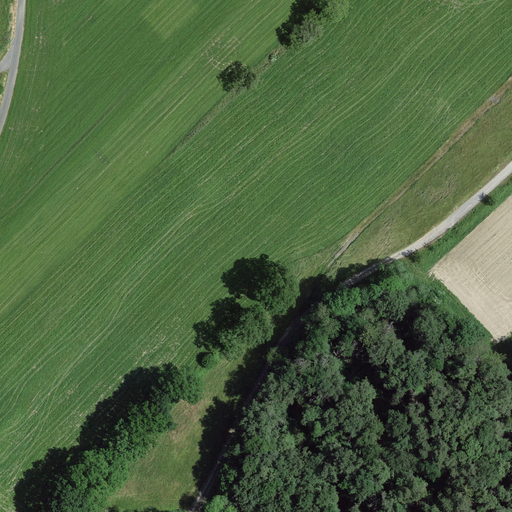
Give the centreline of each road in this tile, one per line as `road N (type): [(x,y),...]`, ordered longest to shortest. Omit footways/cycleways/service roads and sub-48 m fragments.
road 1 (track): [(511,166),(444,230),(353,276),(301,318),(260,372),(191,511)]
road 2 (track): [(22,0),(0,120)]
